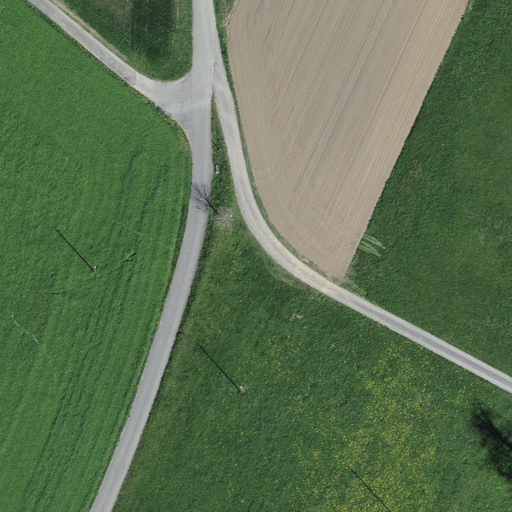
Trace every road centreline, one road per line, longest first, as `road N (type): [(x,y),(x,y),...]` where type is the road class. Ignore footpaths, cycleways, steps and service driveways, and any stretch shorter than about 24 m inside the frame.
road 1 (track): [(203,45),(223,76),(247,194),(277,239),(511,377)]
road 2 (unclassified): [(101,511),(174,312),(197,207),(200,118)]
road 3 (residential): [(22,0),(114,74),(200,118)]
